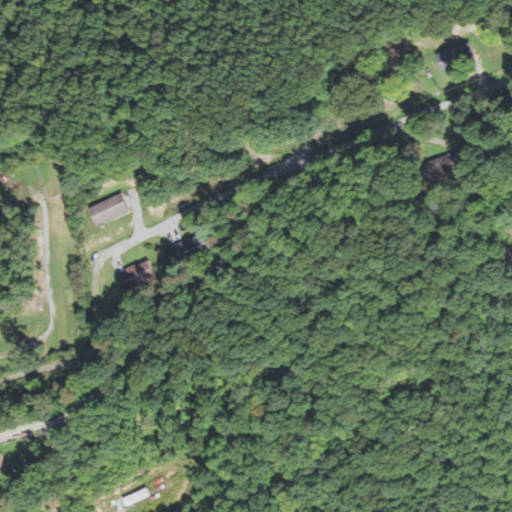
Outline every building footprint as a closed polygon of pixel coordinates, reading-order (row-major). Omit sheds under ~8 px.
[(437,54),(444,73),(476,60),(469,42),(437,54)] [(99,228),(130,212),(121,193),(89,209),(99,228)] [(216,252),(207,232),(176,246),(185,266),(216,252)] [(126,292),(158,282),(152,262),(120,271),(126,292)] [(123,498),(126,506),(149,496),(146,489),(123,498)]
